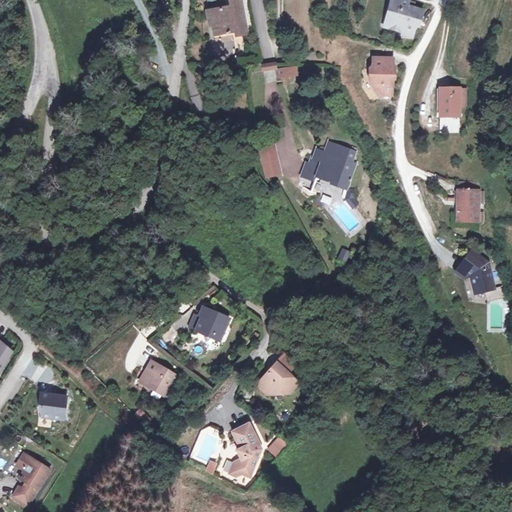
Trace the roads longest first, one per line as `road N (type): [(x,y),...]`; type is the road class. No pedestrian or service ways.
road 1 (unclassified): [(125,216),(264,312),(340,331),(404,373),(431,424),(437,482)]
road 2 (residential): [(445,0),(401,105),(399,165),(434,248)]
road 3 (unclassified): [(125,216),(89,242),(51,245),(35,228),(49,107),(45,74)]
road 4 (residential): [(186,0),(164,137),(140,202),(125,216)]
